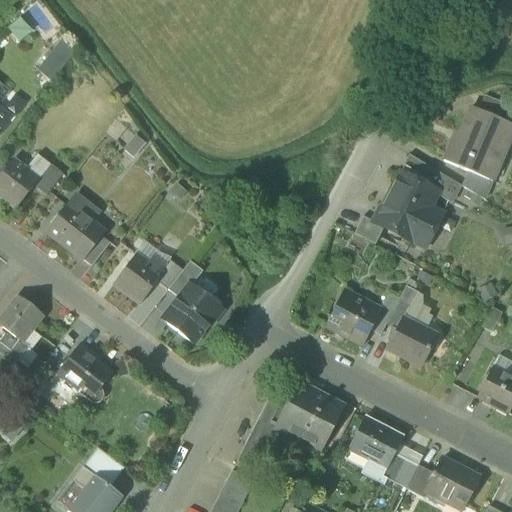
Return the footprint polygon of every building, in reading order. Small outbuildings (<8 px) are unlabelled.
[(13,30),(24,40),(35,30),(24,19),(13,30)] [(51,84),(74,54),(60,42),(36,72),(51,84)] [(0,105),(10,93),(1,86),(0,87),(0,105)] [(464,173),(490,184),(511,131),(511,126),(470,109),(459,135),(455,133),(442,163),(464,173)] [(0,131),(9,120),(0,113),(0,131)] [(123,154),(133,161),(144,147),(134,139),(123,154)] [(36,157),(25,172),(37,182),(49,167),(36,157)] [(398,176),(430,192),(439,175),(408,157),(398,176)] [(38,182),(37,182),(25,172),(12,162),(0,177),(0,199),(15,211),(33,188),(38,182)] [(33,188),(46,198),(62,177),(49,167),(37,182),(38,182),(33,188)] [(458,187),(483,201),(490,184),(464,173),(458,187)] [(383,230),(411,244),(412,243),(418,230),(431,236),(441,217),(428,211),(437,195),(430,192),(398,176),(397,177),(404,181),(394,201),(388,199),(383,210),(379,211),(372,224),(383,230)] [(83,201),(76,211),(93,225),(101,216),(83,201)] [(48,234),(71,253),(93,225),(76,211),(70,206),(48,234)] [(353,236),(375,247),(383,230),(372,224),(362,219),(353,236)] [(104,234),(93,225),(71,253),(82,262),(101,238),(104,234)] [(511,229),(501,231),(504,248),(511,246),(511,229)] [(418,230),(412,243),(424,249),(431,236),(418,230)] [(82,262),(91,269),(111,245),(101,238),(82,262)] [(144,243),(134,256),(146,264),(152,257),(164,266),(168,262),(170,259),(158,254),(144,243)] [(113,285),(140,305),(156,283),(161,276),(159,274),(164,266),(152,257),(146,264),(134,256),(113,285)] [(156,283),(167,292),(182,273),(168,262),(164,266),(159,274),(161,276),(156,283)] [(189,264),(182,273),(167,292),(177,300),(189,285),(191,287),(202,273),(189,264)] [(490,284),(476,291),(482,303),(496,296),(490,284)] [(161,322),(193,347),(210,325),(204,320),(215,306),(191,287),(189,285),(177,300),(161,322)] [(399,300),(411,306),(416,295),(417,293),(406,287),(399,300)] [(364,308),(366,304),(344,293),(326,329),(360,347),(371,327),(379,311),(377,310),(375,314),(364,308)] [(382,333),(386,325),(399,300),(388,294),(379,311),(371,327),(382,333)] [(403,321),(424,332),(431,319),(427,317),(431,311),(422,307),(421,297),(416,295),(411,306),(403,321)] [(0,318),(0,329),(5,334),(19,345),(29,332),(41,317),(16,298),(0,318)] [(411,306),(399,300),(386,325),(397,331),(402,321),(403,321),(411,306)] [(377,310),(366,304),(364,308),(375,314),(377,310)] [(204,320),(210,325),(221,310),(215,306),(204,320)] [(481,330),(491,335),(501,315),(491,310),(481,330)] [(385,352),(419,369),(435,338),(424,332),(403,321),(402,321),(397,331),(385,352)] [(39,340),(29,332),(19,345),(5,334),(0,340),(0,359),(12,369),(16,364),(26,351),(28,353),(39,340)] [(75,395),(88,405),(92,407),(97,406),(100,403),(102,400),(101,395),(98,392),(110,376),(85,357),(87,354),(77,346),(55,374),(77,391),(75,395)] [(28,353),(26,351),(16,364),(26,371),(36,359),(28,353)] [(511,365),(497,358),(491,370),(511,381),(511,365)] [(476,399),(508,415),(511,408),(511,381),(491,370),(476,399)] [(319,450),(321,450),(342,410),(296,385),(288,401),(294,404),(281,429),(294,436),(297,431),(322,444),(319,450)] [(236,468),(255,478),(281,429),(294,404),(288,401),(274,394),(236,468)] [(10,420),(0,430),(0,436),(10,445),(22,431),(10,420)] [(362,473),(380,482),(381,479),(386,468),(393,455),(398,446),(401,440),(363,421),(349,449),(369,459),(362,473)] [(398,446),(393,455),(405,461),(418,467),(422,459),(398,446)] [(342,463),(362,473),(369,459),(349,449),(342,463)] [(96,450),(82,469),(93,478),(109,489),(123,470),(96,450)] [(381,479),(392,485),(405,461),(393,455),(386,468),(381,479)] [(433,475),(418,467),(405,461),(392,485),(405,491),(422,500),(426,492),(425,492),(433,475)] [(449,502),(463,509),(478,479),(462,471),(461,474),(440,463),(433,475),(425,492),(426,492),(448,504),(449,502)] [(82,469),(72,483),(83,491),(93,478),(82,469)] [(233,473),(227,484),(247,494),(252,484),(233,473)] [(109,489),(93,478),(83,491),(68,511),(112,511),(122,499),(109,489)] [(68,511),(83,491),(72,483),(56,505),(64,511),(68,511)] [(227,484),(221,495),(241,505),(247,494),(227,484)] [(221,495),(216,505),(228,511),(237,511),(241,505),(221,495)]
